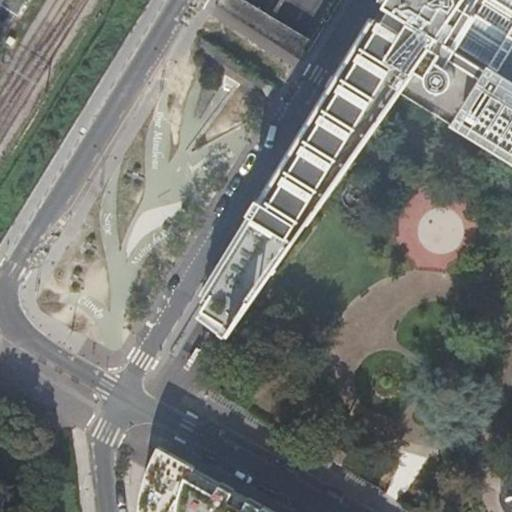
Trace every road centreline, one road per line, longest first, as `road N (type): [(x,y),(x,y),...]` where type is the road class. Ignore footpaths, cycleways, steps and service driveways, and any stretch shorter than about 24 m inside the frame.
road 1 (primary): [(12,511),(308,0)]
road 2 (primary): [(257,0),(0,449)]
road 3 (residential): [(186,0),(4,296),(19,332),(120,394)]
road 4 (residential): [(363,0),(120,394)]
road 5 (residential): [(120,394),(330,511)]
road 6 (residential): [(109,511),(101,442),(120,394)]
